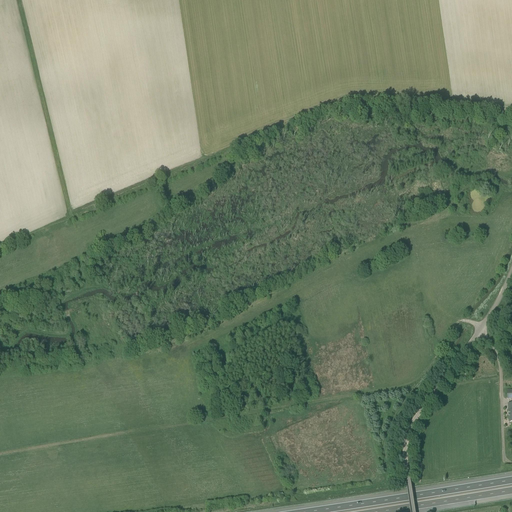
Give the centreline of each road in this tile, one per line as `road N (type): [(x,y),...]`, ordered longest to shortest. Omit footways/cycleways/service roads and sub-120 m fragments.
road 1 (track): [(481,331),(458,324),(419,378),(389,389),(0,453)]
road 2 (track): [(69,216),(17,0)]
road 3 (motorway): [(511,480),(305,511)]
road 4 (unclassified): [(413,511),(404,445),(410,419),(481,331)]
road 5 (unclassified): [(511,462),(503,457),(502,367),(481,331)]
road 6 (motorway): [(375,511),(511,490)]
